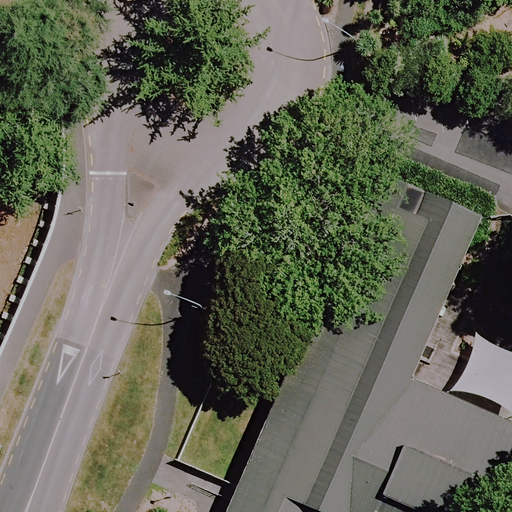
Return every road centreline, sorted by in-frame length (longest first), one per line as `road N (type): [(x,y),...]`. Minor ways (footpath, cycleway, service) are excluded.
road 1 (tertiary): [(22,511),(165,140)]
road 2 (tertiary): [(272,0),(292,56),(274,110),(224,144),(165,140)]
road 3 (tertiary): [(165,140),(122,106),(111,80),(112,26),(127,0)]
